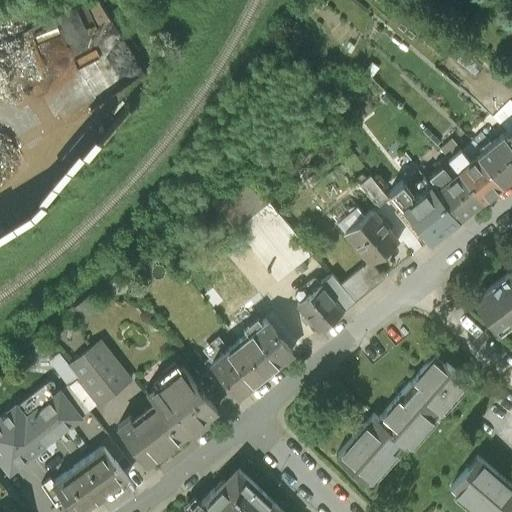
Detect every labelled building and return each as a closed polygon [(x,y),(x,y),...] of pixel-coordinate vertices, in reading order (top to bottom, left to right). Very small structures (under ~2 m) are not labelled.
[(53,65),(67,59),(71,69),(110,51),(87,0),(25,27),(34,49),(44,45),(53,65)] [(378,68),(371,63),(364,71),(371,76),(378,68)] [(506,130),(501,133),(505,137),(511,131),(511,100),(506,94),(500,100),(490,89),(478,102),(506,130)] [(477,144),(481,150),(490,142),(480,130),(471,138),(477,144)] [(502,182),(511,174),(511,145),(505,137),(501,133),(490,142),(481,150),(478,153),(502,182)] [(457,144),(451,136),(438,147),(448,157),(456,151),(453,148),(457,144)] [(478,153),(481,150),(477,144),(471,138),(461,147),(470,159),(478,153)] [(448,157),(458,169),(482,198),(502,182),(478,153),(470,159),(461,147),(460,148),(457,144),(453,148),(456,151),(448,157)] [(458,217),(482,198),(458,169),(451,175),(441,163),(428,173),(437,185),(434,188),(458,217)] [(421,190),(430,183),(419,169),(410,176),(421,190)] [(210,234),(216,241),(232,227),(277,280),(311,251),(241,170),(208,198),(226,219),(210,234)] [(377,206),(388,197),(371,175),(359,184),(377,206)] [(429,240),(458,217),(434,188),(430,183),(421,190),(411,199),(411,191),(402,180),(389,191),(429,240)] [(397,241),(372,209),(363,216),(357,208),(337,224),(368,262),(369,264),(370,263),(397,241)] [(368,262),(340,286),(354,302),(383,278),(370,263),(369,264),(368,262)] [(511,320),(511,269),(472,299),(475,302),(476,300),(485,311),(483,313),(497,332),(499,330),(498,329),(511,320),(511,321),(511,320)] [(321,283),(322,285),(343,311),(354,302),(340,286),(331,275),(321,283)] [(318,331),(343,311),(322,285),(297,305),(318,331)] [(266,319),(238,342),(264,374),(292,352),(266,319)] [(99,342),(68,367),(78,379),(98,405),(99,406),(130,381),(99,342)] [(237,396),(264,374),(238,342),(211,364),(237,396)] [(436,353),(377,418),(373,414),(370,418),(337,454),(339,455),(340,454),(350,463),(348,464),(367,481),(403,441),(407,445),(466,380),(447,364),(445,366),(435,357),(437,355),(436,353)] [(147,393),(153,401),(182,438),(217,410),(182,366),(147,393)] [(0,461),(9,474),(98,405),(78,379),(25,421),(15,408),(0,419),(0,461)] [(145,466),(182,438),(153,401),(117,429),(145,466)] [(99,444),(102,449),(103,448),(115,465),(125,458),(108,437),(99,444)] [(66,503),(72,511),(81,511),(126,479),(115,465),(103,448),(102,449),(54,485),(53,486),(66,503)] [(511,511),(511,484),(478,454),(452,484),(483,511),(511,511)] [(212,490),(190,511),(281,511),(239,471),(217,495),(212,490)] [(56,510),(66,503),(53,486),(54,485),(50,481),(41,488),(56,510)]
